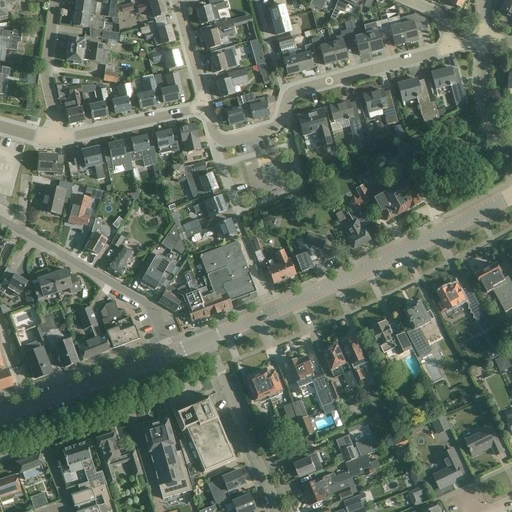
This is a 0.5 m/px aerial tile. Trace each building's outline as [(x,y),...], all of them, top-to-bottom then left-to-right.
[(16,2),(15,0),(0,0),(0,19),(7,19),(5,4),(16,2)] [(85,0),(77,0),(75,13),(95,15),(96,7),(97,2),(85,0)] [(160,0),(151,3),(136,6),(138,13),(153,9),(155,17),(165,15),(167,14),(163,0),(160,0)] [(273,22),(288,18),(284,6),(287,5),(284,0),(272,0),(275,8),(269,10),(273,22)] [(332,0),(311,0),(309,4),(322,10),(326,0),(331,0),(333,1),(332,0)] [(358,0),(337,0),(335,7),(344,11),(348,3),(356,7),(358,0)] [(443,0),(449,2),(448,3),(460,8),(463,0),(443,0)] [(511,0),(506,0),(502,11),(509,13),(508,15),(511,16),(511,0)] [(209,7),(197,10),(201,25),(213,22),(213,21),(219,19),(217,11),(228,8),(226,2),(223,3),(209,7)] [(133,11),(132,4),(117,8),(118,14),(133,11)] [(72,23),(74,24),(73,26),(103,30),(105,17),(95,15),(75,13),(74,19),(73,20),(72,23)] [(399,18),(406,43),(418,40),(415,31),(427,27),(424,18),(417,15),(414,14),(399,18)] [(406,43),(399,18),(399,16),(393,18),(381,21),(385,33),(391,31),(395,46),(406,43)] [(290,37),(291,36),(301,33),(298,23),(289,25),(288,18),(273,22),(276,36),(289,32),(290,36),(290,37)] [(215,30),(203,34),(205,41),(207,49),(220,46),(218,38),(235,34),(231,20),(213,25),(215,30)] [(366,34),(365,34),(355,37),(352,29),(350,20),(344,22),(346,30),(349,43),(355,41),(359,56),(371,53),(366,34)] [(363,26),(365,34),(366,34),(371,53),(383,49),(379,35),(385,33),(381,21),(375,23),(363,26)] [(144,27),(140,29),(141,34),(145,33),(147,40),(154,38),(156,46),(162,45),(175,41),(171,26),(168,27),(158,29),(157,24),(144,27)] [(22,30),(13,29),(12,31),(1,30),(0,38),(0,37),(0,60),(4,61),(6,49),(17,50),(17,42),(20,42),(22,30)] [(337,42),(331,44),(336,62),(348,59),(344,44),(349,43),(346,30),(340,32),(341,35),(336,37),(337,42)] [(119,33),(102,31),(101,39),(118,41),(119,33)] [(280,47),(293,44),(291,39),(291,36),(290,37),(290,36),(277,39),(280,47)] [(103,51),(104,45),(85,42),(85,40),(69,38),(68,49),(90,52),(90,50),(103,51)] [(318,38),(311,40),(315,52),(320,51),(324,66),(336,62),(331,44),(321,47),(318,38)] [(294,51),(300,72),(313,69),(310,60),(316,58),(315,52),(311,40),(308,41),(309,45),(304,46),(306,53),(301,54),(300,49),(295,51),(294,51)] [(212,58),(210,58),(214,73),(227,70),(237,67),(234,57),(236,56),(234,46),(211,53),(212,58)] [(109,52),(103,51),(90,50),(90,52),(68,49),(66,61),(82,63),(82,60),(101,63),(101,62),(108,63),(109,52)] [(165,49),(151,53),(154,65),(167,61),(169,70),(181,66),(177,51),(166,54),(165,49)] [(294,49),(281,53),(283,59),(282,60),(287,76),(300,72),(294,51),(295,51),(294,49)] [(269,81),(264,64),(258,65),(260,75),(261,75),(263,82),(264,85),(270,84),(269,81)] [(122,68),(105,65),(104,73),(103,81),(116,83),(118,74),(121,75),(122,68)] [(9,68),(0,66),(0,94),(3,95),(6,75),(8,76),(9,68)] [(451,70),(450,67),(431,73),(435,89),(449,85),(449,86),(450,86),(456,106),(467,103),(457,69),(451,70)] [(248,82),(244,69),(227,73),(229,80),(217,83),(221,98),(233,95),(231,87),(248,82)] [(155,79),(154,74),(143,77),(144,81),(143,82),(145,94),(137,96),(140,109),(155,105),(152,94),(158,92),(155,79)] [(166,76),(169,89),(161,91),(164,104),(179,100),(178,95),(183,94),(178,74),(166,76)] [(417,82),(416,79),(397,84),(402,102),(417,98),(418,103),(422,117),(424,126),(439,120),(434,101),(429,103),(423,80),(417,82)] [(134,98),(131,84),(118,87),(121,100),(112,102),(115,114),(131,111),(128,99),(134,98)] [(82,92),(80,86),(69,89),(70,95),(71,94),(73,102),(64,104),(69,124),(84,121),(81,108),(80,108),(77,93),(82,92)] [(109,102),(106,89),(101,90),(95,91),(98,105),(89,107),(92,119),(107,116),(105,103),(109,102)] [(382,90),(363,95),(368,113),(382,109),(387,125),(398,122),(389,91),(383,93),(382,90)] [(253,93),(243,95),(245,103),(249,102),(253,119),(268,115),(265,103),(264,98),(255,100),(253,93)] [(246,105),(245,103),(243,95),(236,97),(239,108),(246,105)] [(232,113),(229,101),(223,103),(226,114),(225,114),(229,127),(244,122),(241,110),(232,113)] [(349,104),(349,102),(329,107),(334,123),(348,120),(353,142),(364,139),(355,103),(349,104)] [(298,118),(299,123),(303,135),(316,132),(321,147),(330,145),(326,129),(322,112),(298,118)] [(457,126),(455,118),(443,122),(445,130),(457,126)] [(180,129),(179,129),(181,141),(179,141),(182,154),(199,150),(194,126),(186,128),(184,126),(181,127),(180,129)] [(173,141),(171,131),(155,135),(158,148),(159,154),(174,150),(174,152),(180,151),(178,140),(173,141)] [(146,137),(131,140),(134,152),(141,150),(142,156),(144,167),(152,165),(157,164),(154,147),(149,148),(146,137)] [(133,169),(130,159),(129,153),(125,154),(122,142),(108,146),(109,149),(103,150),(106,162),(111,161),(112,167),(124,165),(125,171),(133,169)] [(102,164),(98,148),(81,152),(72,154),(75,166),(84,164),(85,168),(94,166),(97,181),(105,179),(101,164),(102,164)] [(39,154),(38,171),(54,172),(53,175),(62,176),(63,161),(56,161),(56,155),(39,154)] [(183,167),(185,174),(197,171),(206,169),(204,162),(183,167)] [(185,174),(183,167),(183,165),(180,166),(176,173),(177,176),(185,174)] [(185,174),(177,177),(179,183),(187,180),(194,198),(207,192),(217,188),(216,187),(211,174),(200,178),(197,171),(185,174)] [(406,181),(373,198),(386,221),(411,207),(413,208),(416,207),(416,204),(418,203),(415,197),(420,194),(415,185),(411,178),(406,181)] [(73,184),(60,181),(58,189),(46,186),(41,210),(60,215),(64,197),(69,199),(73,184)] [(358,200),(353,197),(348,205),(359,212),(364,204),(372,200),(363,184),(355,189),(360,197),(358,200)] [(90,198),(77,194),(74,205),(73,205),(68,223),(75,225),(75,223),(79,224),(80,223),(87,225),(91,212),(92,210),(87,209),(90,198)] [(226,211),(220,196),(204,203),(192,208),(195,214),(207,209),(210,218),(226,211)] [(364,214),(359,212),(349,209),(348,213),(352,221),(343,227),(349,239),(348,239),(353,248),(369,240),(364,231),(363,232),(361,228),(369,224),(364,214)] [(198,219),(181,225),(184,232),(201,226),(198,219)] [(93,235),(85,248),(98,255),(106,240),(110,233),(100,227),(102,222),(95,220),(91,234),(93,235)] [(201,226),(184,232),(186,238),(199,233),(202,239),(219,232),(222,240),(235,234),(229,220),(216,225),(202,231),(201,226)] [(180,237),(179,235),(176,227),(175,224),(164,239),(175,246),(180,237)] [(112,261),(108,269),(122,277),(126,270),(125,269),(134,253),(122,246),(126,239),(119,235),(117,233),(111,243),(120,249),(120,250),(113,262),(112,261)] [(308,233),(305,242),(323,248),(326,239),(308,233)] [(255,236),(249,239),(254,252),(261,250),(258,243),(255,236)] [(180,237),(175,246),(173,248),(181,254),(184,249),(181,240),(180,237)] [(250,274),(237,242),(200,256),(207,275),(210,284),(214,294),(215,294),(216,298),(225,294),(229,303),(229,302),(237,300),(237,302),(249,297),(248,295),(256,292),(250,274)] [(301,253),(294,256),(301,272),(312,268),(310,262),(323,257),(325,261),(334,257),(332,252),(321,249),(304,244),(303,244),(304,247),(299,249),(301,253)] [(287,260),(282,250),(274,253),(279,264),(267,269),(273,284),(295,275),(289,259),(287,260)] [(140,272),(138,277),(138,279),(141,281),(140,282),(141,283),(141,284),(145,287),(146,286),(154,272),(156,273),(164,260),(156,255),(149,268),(148,268),(145,274),(142,272),(140,272)] [(154,272),(146,286),(148,287),(148,288),(152,291),(153,289),(154,290),(158,284),(160,285),(163,284),(165,280),(165,278),(162,276),(165,271),(170,273),(173,273),(175,269),(174,266),(170,263),(164,260),(156,273),(154,272)] [(478,275),(477,275),(482,283),(488,294),(494,291),(505,313),(511,309),(511,282),(509,276),(504,279),(501,273),(502,273),(498,265),(486,271),(483,270),(479,272),(478,275)] [(65,270),(51,275),(57,293),(68,290),(69,292),(72,295),(80,292),(74,276),(68,278),(65,270)] [(169,285),(165,291),(170,294),(180,300),(179,302),(181,303),(180,304),(182,310),(186,308),(191,319),(190,319),(190,320),(191,323),(192,323),(194,323),(208,317),(198,291),(195,282),(192,274),(191,271),(183,274),(187,284),(180,287),(177,290),(174,288),(169,285)] [(21,279),(14,275),(11,279),(6,276),(2,283),(0,285),(0,292),(3,294),(5,290),(19,298),(27,283),(27,282),(28,280),(22,276),(21,279)] [(57,293),(51,275),(37,279),(38,284),(32,286),(38,302),(47,299),(46,297),(57,293)] [(210,284),(207,275),(202,278),(206,286),(210,284)] [(444,301),(438,304),(443,313),(449,309),(449,310),(466,301),(469,307),(469,310),(471,310),(471,314),(473,314),(474,316),(474,320),(476,320),(476,323),(478,324),(483,333),(492,328),(486,317),(470,286),(461,291),(457,283),(448,289),(444,288),(441,290),(440,293),(444,301)] [(231,308),(229,302),(229,303),(225,294),(216,298),(215,294),(214,294),(209,296),(205,288),(198,291),(208,317),(231,308)] [(180,300),(165,291),(158,302),(175,312),(182,310),(180,304),(181,303),(179,302),(180,300)] [(33,293),(26,296),(29,304),(36,301),(33,293)] [(108,317),(101,319),(110,344),(111,349),(123,344),(137,339),(129,317),(120,320),(119,317),(117,312),(114,301),(110,303),(104,305),(108,317)] [(415,306),(405,312),(408,317),(414,329),(408,333),(411,340),(414,344),(421,358),(432,352),(428,344),(420,328),(432,322),(431,321),(435,319),(434,317),(431,311),(427,313),(421,303),(420,304),(418,302),(415,303),(415,306)] [(100,336),(90,307),(77,312),(84,331),(90,329),(94,339),(76,346),(82,361),(111,350),(105,334),(100,336)] [(43,333),(56,328),(51,315),(42,319),(44,322),(39,324),(40,327),(43,333)] [(395,340),(386,322),(373,329),(381,346),(385,353),(397,348),(400,355),(413,349),(406,334),(395,340)] [(46,341),(43,333),(40,327),(32,330),(37,344),(46,341)] [(349,340),(343,343),(343,344),(350,359),(354,369),(368,363),(366,358),(368,357),(363,346),(359,347),(359,345),(360,345),(357,336),(356,337),(354,335),(349,337),(349,340)] [(77,362),(69,339),(63,341),(61,340),(56,342),(56,344),(54,345),(62,368),(77,362)] [(330,349),(325,351),(330,362),(328,363),(334,378),(344,374),(340,366),(346,364),(338,346),(337,346),(336,346),(336,345),(335,345),(335,344),(334,344),(333,344),(332,344),(332,345),(331,345),(330,346),(330,347),(330,348),(330,349)] [(50,372),(41,347),(25,354),(34,378),(50,372)] [(511,365),(506,354),(494,360),(500,372),(511,366),(511,365)] [(382,356),(375,359),(380,372),(387,369),(382,356)] [(298,360),(289,363),(297,382),(298,382),(300,388),(314,382),(319,395),(323,407),(326,415),(339,410),(335,399),(329,384),(325,373),(315,377),(314,375),(315,375),(312,367),(308,357),(298,361),(298,360)] [(0,367),(1,367),(0,360),(0,389),(11,386),(6,370),(0,373),(0,372),(0,367)] [(427,363),(433,382),(442,378),(435,360),(427,363)] [(269,371),(260,375),(270,399),(279,396),(278,393),(283,391),(275,372),(270,374),(269,371)] [(358,371),(353,373),(357,382),(362,380),(358,371)] [(270,399),(260,375),(249,379),(251,384),(249,385),(255,402),(261,400),(262,403),(270,399)] [(329,384),(335,399),(342,397),(336,382),(329,384)] [(188,471),(188,472),(189,478),(202,472),(202,473),(235,459),(208,397),(174,411),(180,425),(186,439),(179,441),(184,457),(188,471)] [(302,400),(292,404),(297,417),(305,438),(309,446),(318,442),(315,434),(302,400)] [(297,417),(292,404),(284,407),(289,420),(297,417)] [(270,427),(265,414),(256,418),(261,431),(270,427)] [(451,429),(445,415),(431,421),(438,435),(451,429)] [(148,452),(149,452),(149,453),(155,473),(156,477),(162,499),(191,491),(180,451),(176,452),(167,420),(159,423),(159,420),(148,423),(149,425),(141,428),(148,452)] [(503,452),(490,424),(478,430),(480,433),(466,440),(473,456),(492,447),(496,456),(503,452)] [(114,433),(95,439),(98,448),(100,447),(105,462),(102,463),(109,485),(117,483),(110,460),(120,457),(116,442),(117,442),(114,433)] [(358,448),(355,449),(358,458),(367,454),(368,455),(375,452),(374,451),(370,440),(369,438),(356,443),(358,448)] [(410,443),(407,438),(395,443),(397,449),(410,443)] [(77,485),(80,493),(106,484),(102,471),(96,473),(85,442),(62,450),(67,466),(81,462),(87,482),(77,485)] [(343,454),(337,456),(340,464),(346,461),(346,463),(358,458),(355,449),(354,447),(342,452),(343,454)] [(36,450),(33,450),(30,451),(29,453),(29,455),(30,458),(15,463),(19,474),(22,473),(25,479),(43,472),(41,466),(43,465),(39,454),(38,455),(37,452),(36,450)] [(451,454),(450,451),(444,454),(445,456),(443,457),(449,469),(434,476),(441,490),(464,479),(457,465),(460,463),(455,452),(451,454)] [(142,475),(135,452),(127,455),(129,461),(134,477),(142,475)] [(297,470),(295,471),(297,478),(300,477),(309,474),(309,476),(324,470),(317,453),(310,456),(311,459),(295,465),(297,470)] [(330,475),(303,486),(308,496),(348,480),(352,478),(354,477),(366,472),(373,469),(380,467),(377,460),(371,462),(368,455),(367,454),(358,458),(346,463),(349,471),(335,476),(334,473),(330,475)] [(425,481),(420,469),(410,473),(415,485),(425,481)] [(243,486),(237,471),(221,479),(213,483),(215,488),(209,491),(215,505),(226,500),(223,494),(243,486)] [(16,476),(0,481),(0,511),(2,511),(0,505),(0,504),(23,496),(22,492),(16,476)] [(348,480),(308,496),(312,506),(326,500),(325,498),(338,493),(341,501),(354,496),(353,494),(348,480)] [(111,501),(106,484),(80,493),(71,496),(74,506),(87,502),(90,509),(97,506),(94,497),(101,495),(104,504),(111,501)] [(422,504),(420,496),(427,495),(424,485),(407,490),(412,507),(422,504)] [(36,496),(41,508),(48,506),(43,493),(36,496)] [(330,511),(331,511),(328,511),(357,511),(364,510),(363,508),(360,500),(366,498),(364,494),(344,501),(346,507),(343,508),(344,510),(340,511),(330,511)] [(34,510),(41,508),(36,496),(30,498),(34,510)] [(250,511),(255,510),(248,496),(224,507),(226,511),(231,511),(235,511),(250,511)] [(114,511),(111,501),(104,504),(97,506),(90,509),(78,511),(105,511),(107,511),(106,511),(114,511)]
